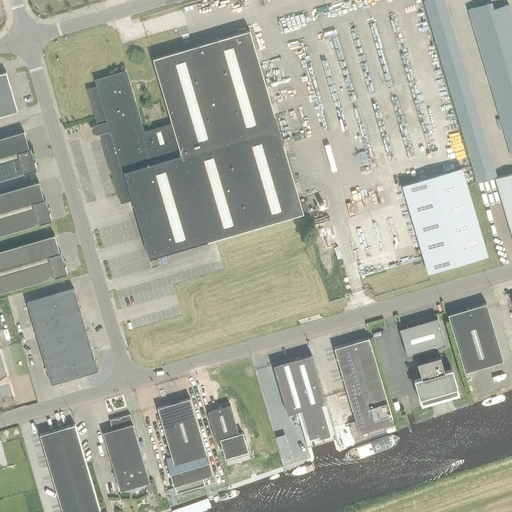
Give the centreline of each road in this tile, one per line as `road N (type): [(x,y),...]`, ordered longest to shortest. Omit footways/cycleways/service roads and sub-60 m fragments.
road 1 (unclassified): [(128,383),(511,270)]
road 2 (unclassified): [(128,383),(27,39)]
road 3 (unclassified): [(27,39),(160,0)]
road 4 (unclassified): [(0,421),(128,383)]
